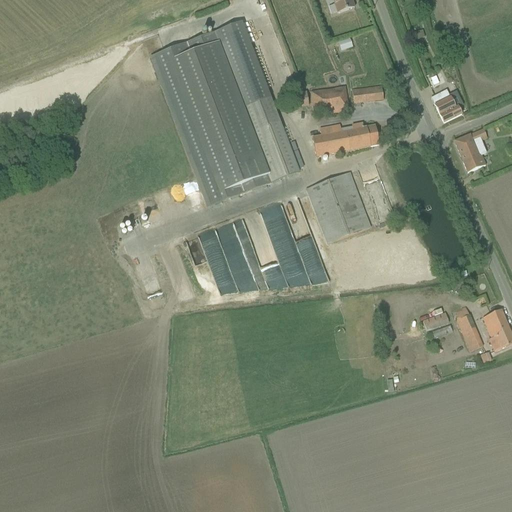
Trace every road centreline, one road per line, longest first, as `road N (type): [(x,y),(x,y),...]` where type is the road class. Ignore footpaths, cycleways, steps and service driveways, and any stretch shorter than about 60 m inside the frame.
road 1 (unclassified): [(511,307),(437,141)]
road 2 (unclassified): [(437,141),(377,0)]
